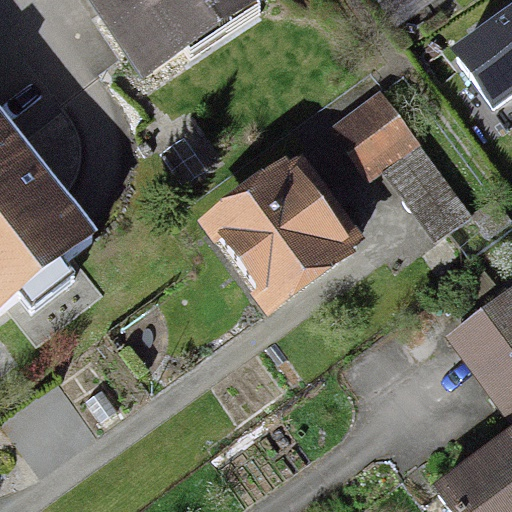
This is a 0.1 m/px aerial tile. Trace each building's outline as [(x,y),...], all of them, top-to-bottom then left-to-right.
[(79,0),(137,84),(261,0),(79,0)] [(385,112),(343,140),(361,167),(382,152),(391,165),(413,149),(385,112)] [(0,327),(95,251),(0,133),(0,327)] [(461,217),(413,149),(391,165),(378,174),(427,242),(461,217)] [(290,164),(201,233),(268,319),(357,250),(290,164)] [(511,511),(511,299),(448,345),(511,434),(511,440),(432,496),(443,511),(511,511)]
